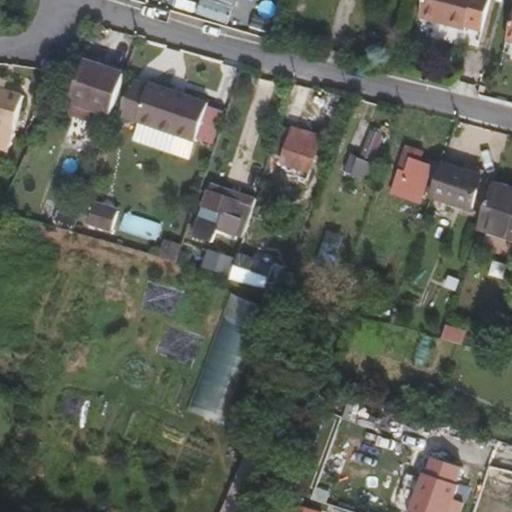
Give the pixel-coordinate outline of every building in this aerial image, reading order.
[(231,25),(238,0),(200,0),(196,15),(231,25)] [(477,32),(485,0),(418,0),(413,17),(460,31),(461,28),(477,32)] [(511,42),(511,0),(510,0),(511,0),(501,40),(511,42)] [(107,115),(121,74),(79,60),(72,80),(65,79),(61,92),(68,94),(65,100),(67,101),(104,114),(107,115)] [(190,140),(203,103),(145,83),(144,86),(131,82),(119,117),(190,140)] [(104,114),(67,101),(64,110),(101,123),(104,114)] [(304,175),(314,149),(273,135),(264,161),(304,175)] [(364,170),(374,149),(363,144),(354,164),(352,163),(345,176),(359,184),(366,171),(364,170)] [(415,166),(418,155),(408,152),(405,163),(415,166)] [(418,193),(425,169),(415,166),(405,163),(398,187),(418,193)] [(465,210),(475,180),(436,167),(426,197),(465,210)] [(511,239),(511,190),(489,182),(474,226),(511,239)] [(245,201),(206,189),(205,193),(236,204),(243,206),(245,201)] [(231,217),(236,204),(205,193),(192,235),(208,240),(214,223),(241,232),(244,222),(238,220),(231,217)] [(95,201),(88,226),(113,233),(120,208),(95,201)] [(238,220),(243,206),(236,204),(231,217),(238,220)] [(329,253),(340,223),(328,218),(319,244),(326,246),(325,251),(329,253)] [(226,277),(232,258),(219,254),(213,273),(226,277)] [(259,287),(267,261),(249,255),(240,281),(259,287)] [(229,301),(190,409),(225,422),(265,314),(229,301)] [(383,504),(415,511),(428,450),(396,443),(383,504)] [(442,511),(443,510),(447,499),(452,484),(431,476),(419,511),(442,511)] [(448,511),(454,511),(458,502),(447,499),(443,510),(448,511)] [(322,511),(323,500),(309,500),(308,511),(322,511)]
